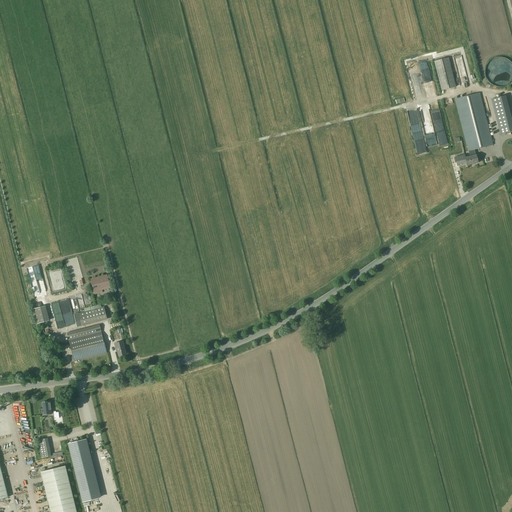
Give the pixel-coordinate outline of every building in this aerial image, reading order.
[(448,58),(434,62),(442,91),(455,87),(448,58)] [(468,151),(474,150),(493,145),(479,93),(455,99),(468,151)] [(500,134),(511,131),(511,128),(504,96),(491,100),(500,134)] [(474,150),(468,151),(470,156),(465,157),(464,155),(455,157),(457,166),(466,164),(467,166),(478,163),(474,150)] [(107,275),(90,279),(94,295),(103,293),(102,290),(111,288),(107,275)] [(34,309),(37,324),(49,321),(45,306),(34,309)] [(76,327),(107,319),(104,307),(94,309),(94,306),(84,309),(85,312),(73,315),(76,327)] [(67,332),(69,341),(74,361),(107,353),(99,324),(67,332)] [(119,356),(126,355),(123,342),(114,344),(116,350),(117,350),(119,356)] [(50,401),(42,402),(44,415),(51,414),(50,401)] [(48,438),(38,440),(41,458),(51,456),(48,438)] [(86,439),(68,444),(82,502),(98,499),(86,450),(89,449),(86,439)] [(0,499),(8,497),(0,466),(0,499)] [(41,472),(50,511),(76,511),(65,466),(41,472)]
